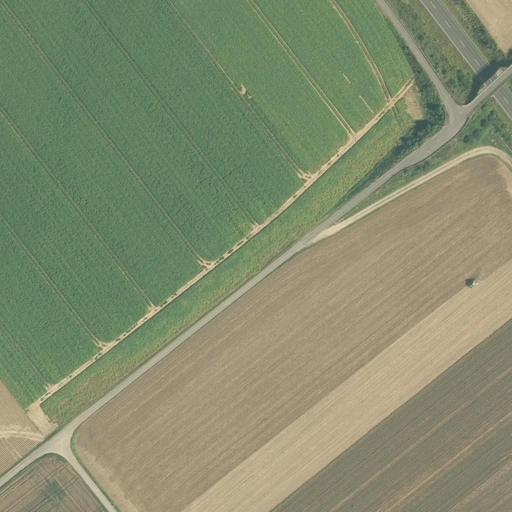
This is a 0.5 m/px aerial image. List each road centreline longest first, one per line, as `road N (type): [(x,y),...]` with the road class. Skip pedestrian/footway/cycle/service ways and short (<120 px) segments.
road 1 (track): [(511,70),(0,483)]
road 2 (track): [(511,142),(497,141),(337,229),(316,231)]
road 3 (track): [(462,118),(380,0)]
road 4 (secondary): [(427,0),(511,109)]
